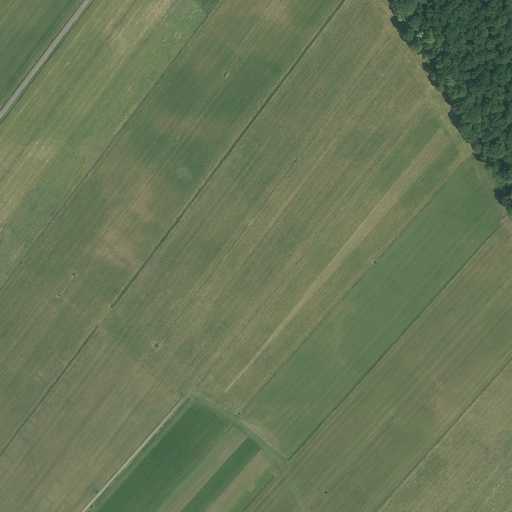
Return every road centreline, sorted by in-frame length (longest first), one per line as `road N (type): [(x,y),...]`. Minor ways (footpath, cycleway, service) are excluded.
road 1 (track): [(511,194),(396,0)]
road 2 (unclassified): [(0,116),(88,0)]
